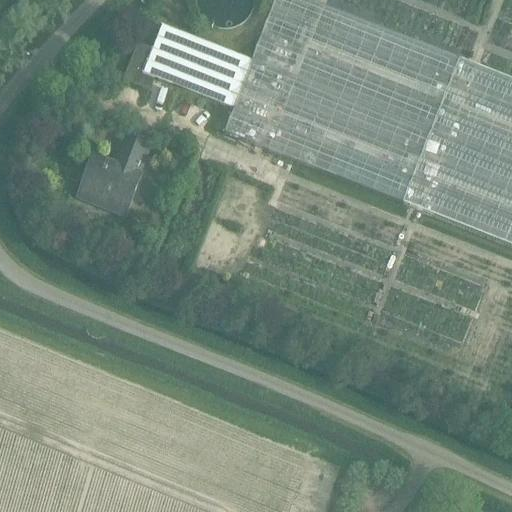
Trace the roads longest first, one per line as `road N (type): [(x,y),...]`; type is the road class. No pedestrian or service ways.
road 1 (unclassified): [(511,489),(35,286),(0,259)]
road 2 (unclassified): [(0,103),(95,0)]
